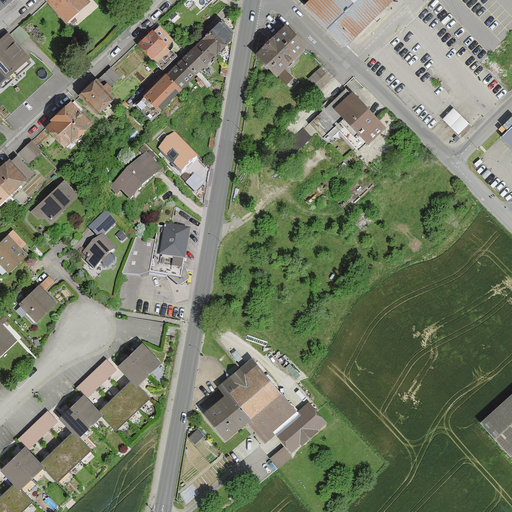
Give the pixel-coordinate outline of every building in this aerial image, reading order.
[(50,0),(48,2),(67,22),(89,2),(87,0),(50,0)] [(313,0),(305,9),(345,51),(397,0),(313,0)] [(180,8),(165,20),(170,26),(175,22),(176,23),(183,17),(180,14),(183,11),(180,8)] [(221,22),(201,40),(216,56),(232,41),(229,37),(233,34),(221,22)] [(170,37),(158,25),(138,44),(161,68),(174,55),(163,44),(170,37)] [(306,46),(284,25),(254,55),(285,85),(293,78),(284,68),(306,46)] [(9,33),(0,41),(0,85),(3,88),(29,65),(26,61),(30,57),(9,33)] [(216,56),(201,40),(184,57),(199,72),(216,56)] [(199,72),(184,57),(164,76),(179,91),(199,72)] [(0,117),(4,121),(54,75),(42,62),(0,100),(0,117)] [(119,78),(110,68),(96,81),(94,79),(78,94),(96,114),(101,110),(103,113),(110,107),(108,104),(113,99),(107,93),(111,90),(108,88),(119,78)] [(331,80),(320,68),(309,79),(320,90),(331,80)] [(151,118),(179,91),(164,76),(136,102),(151,118)] [(346,89),(309,125),(323,139),(342,120),(367,146),(385,129),(346,89)] [(94,121),(73,100),(53,120),(54,121),(48,127),(67,145),(72,140),(73,142),(94,121)] [(453,108),(443,119),(461,137),(472,126),(453,108)] [(511,125),(503,135),(511,144),(511,125)] [(47,136),(43,131),(33,140),(38,145),(47,136)] [(32,141),(18,154),(28,164),(41,151),(32,141)] [(130,201),(162,169),(146,154),(114,185),(130,201)] [(17,156),(11,162),(9,159),(0,166),(0,184),(9,194),(24,180),(25,182),(34,174),(17,156)] [(79,196),(64,181),(36,208),(50,224),(79,196)] [(0,202),(9,194),(0,184),(0,202)] [(327,201),(326,199),(324,198),(321,198),(319,199),(318,201),(318,202),(319,205),(320,206),(321,207),(322,207),(325,207),(326,206),(327,205),(328,203),(327,201)] [(105,211),(89,227),(100,237),(115,221),(105,211)] [(361,211),(352,221),(363,230),(372,220),(361,211)] [(123,276),(118,308),(135,311),(140,280),(150,276),(168,279),(170,270),(183,272),(189,234),(157,229),(155,243),(136,239),(123,276)] [(28,255),(8,235),(0,243),(0,265),(8,274),(28,255)] [(103,236),(82,257),(95,270),(100,265),(104,269),(108,269),(115,262),(115,258),(112,255),(116,250),(103,236)] [(41,258),(50,249),(43,241),(33,250),(41,258)] [(54,283),(49,277),(19,304),(37,323),(57,304),(45,291),(54,283)] [(0,322),(0,357),(18,341),(0,322)] [(161,361),(142,341),(130,352),(149,372),(161,361)] [(149,372),(130,352),(118,363),(137,384),(149,372)] [(116,368),(106,357),(75,385),(85,396),(116,368)] [(223,397),(201,415),(225,443),(247,426),(263,445),(274,436),(292,456),(328,426),(309,403),(296,414),(251,359),(216,389),(223,397)] [(150,397),(132,378),(121,389),(139,407),(150,397)] [(139,407),(121,389),(109,398),(128,418),(139,407)] [(102,415),(82,395),(72,404),(92,425),(102,415)] [(511,454),(511,397),(481,425),(509,457),(511,454)] [(128,418),(109,398),(98,409),(116,428),(128,418)] [(92,425),(72,404),(58,418),(78,438),(92,425)] [(58,421),(47,410),(17,438),(28,449),(58,421)] [(89,451),(72,432),(63,441),(80,459),(89,451)] [(80,459),(63,441),(51,451),(69,470),(80,459)] [(44,467),(24,448),(13,459),(32,478),(44,467)] [(282,449),(270,460),(277,469),(290,458),(282,449)] [(69,470),(51,451),(40,462),(58,481),(69,470)] [(32,478),(13,459),(1,470),(20,490),(32,478)] [(31,501),(13,483),(4,492),(21,510),(31,501)] [(19,511),(21,510),(4,492),(0,495),(0,510),(1,511),(19,511)]
